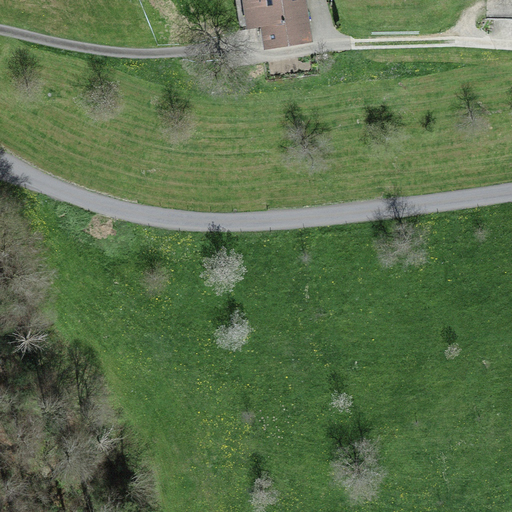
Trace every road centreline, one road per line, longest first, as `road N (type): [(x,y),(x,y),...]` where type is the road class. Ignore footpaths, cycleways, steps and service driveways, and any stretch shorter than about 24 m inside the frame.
road 1 (unclassified): [(0,163),(117,210),(217,223),(511,192)]
road 2 (residential): [(0,29),(97,50),(234,59),(349,44),(511,44)]
